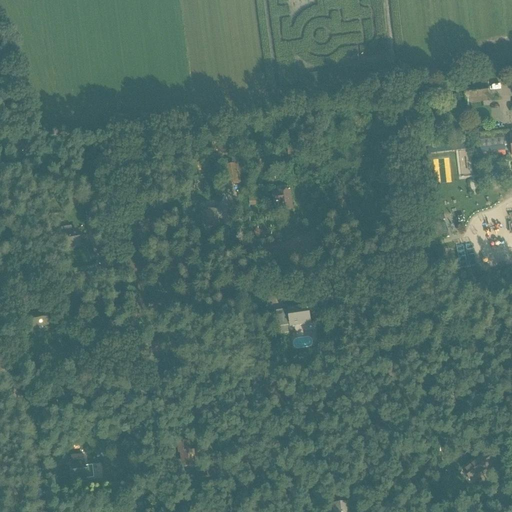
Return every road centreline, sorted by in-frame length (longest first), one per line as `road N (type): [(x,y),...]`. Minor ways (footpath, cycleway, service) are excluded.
road 1 (track): [(0,291),(297,245)]
road 2 (track): [(38,511),(23,410),(0,370)]
